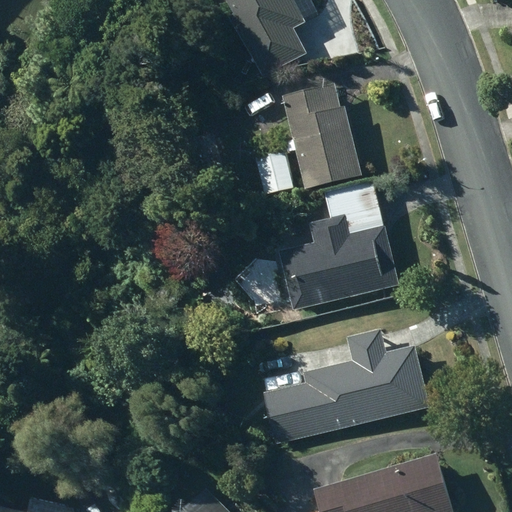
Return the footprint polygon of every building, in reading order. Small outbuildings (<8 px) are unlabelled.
[(243,0),(251,14),(242,19),(271,76),(314,55),(301,29),(312,23),(300,0),(243,0)] [(369,176),(353,107),(348,108),(342,84),(291,96),(301,140),(290,143),(292,153),(304,150),(313,189),(369,176)] [(262,159),(271,195),(300,187),(290,152),(262,159)] [(316,225),(321,244),(285,253),(298,306),(284,310),(287,323),(302,319),(300,311),(405,286),(380,181),(331,193),(338,220),(316,225)] [(358,361),(309,373),(312,385),(272,395),(284,445),(435,408),(420,347),(392,353),(387,331),(353,339),(358,361)] [(238,438),(225,443),(230,458),(243,453),(238,438)] [(461,511),(446,455),(320,491),(326,511),(461,511)] [(231,511),(211,491),(189,511),(231,511)] [(69,511),(70,506),(43,500),(39,511),(30,511),(6,506),(4,511),(69,511)]
